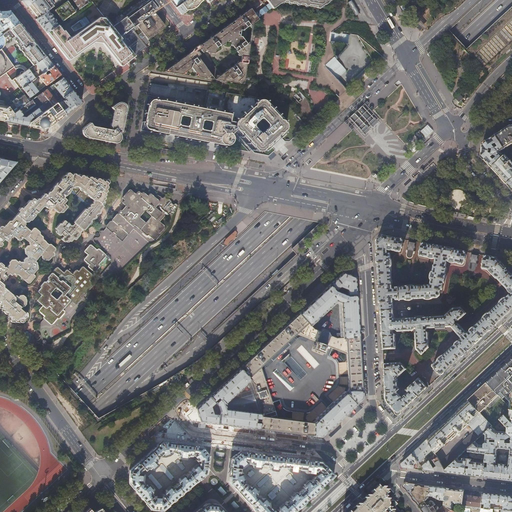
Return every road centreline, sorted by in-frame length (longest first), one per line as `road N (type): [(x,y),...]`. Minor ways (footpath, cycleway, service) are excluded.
road 1 (trunk): [(506,0),(22,448)]
road 2 (trunk): [(36,461),(511,28)]
road 3 (trunk): [(36,461),(188,359),(363,208)]
road 4 (trunk): [(268,187),(131,314),(22,448)]
road 5 (tertiary): [(171,410),(349,242)]
road 6 (primary): [(268,187),(46,146)]
road 7 (secondary): [(408,56),(268,187)]
road 8 (primary): [(380,468),(511,347)]
road 9 (tertiary): [(0,338),(100,477)]
road 10 (residential): [(329,447),(191,429),(171,410)]
road 11 (residential): [(349,242),(364,267),(372,404)]
road 12 (primary): [(511,323),(395,431)]
road 13 (primary): [(511,239),(363,208)]
road 14 (residential): [(380,468),(511,487)]
road 15 (residential): [(10,0),(91,102)]
road 16 (unclassified): [(363,208),(453,128)]
